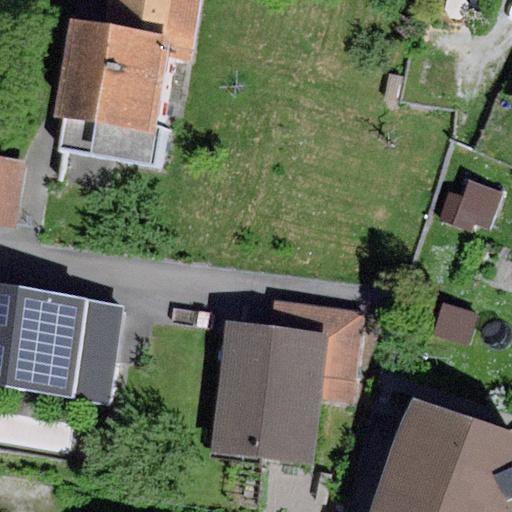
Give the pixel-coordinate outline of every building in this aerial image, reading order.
[(112,0),(108,25),(71,19),(55,117),(63,118),(57,151),(147,166),(164,58),(188,62),(197,0),(112,0)] [(24,162),(0,158),(0,226),(17,228),(24,162)] [(449,189),(437,218),(470,231),(475,220),(489,226),(503,194),(470,180),(464,195),(449,189)] [(125,306),(0,286),(0,383),(110,401),(125,306)] [(444,303),(434,335),(470,346),(480,314),(444,303)] [(273,304),(270,328),(330,335),(323,400),(356,404),(367,315),(273,304)] [(270,328),(230,324),(215,454),(315,465),(323,400),(330,335),(270,328)] [(511,511),(511,432),(417,400),(390,479),(379,511),(511,511)]
